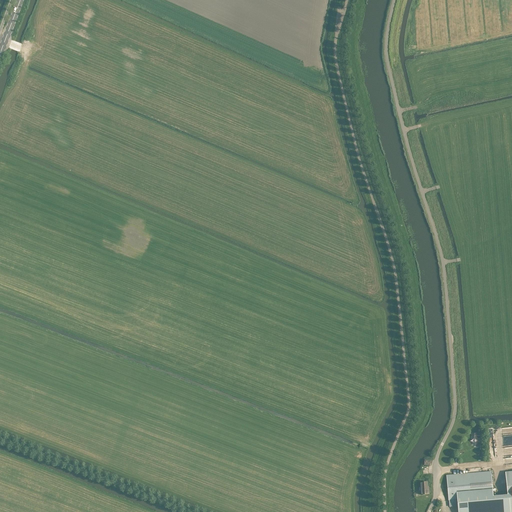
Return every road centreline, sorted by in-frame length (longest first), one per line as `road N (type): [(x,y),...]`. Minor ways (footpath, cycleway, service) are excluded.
road 1 (unclassified): [(428,511),(438,449),(455,407),(440,253),(386,55),(393,0)]
road 2 (unclassified): [(194,511),(0,437)]
